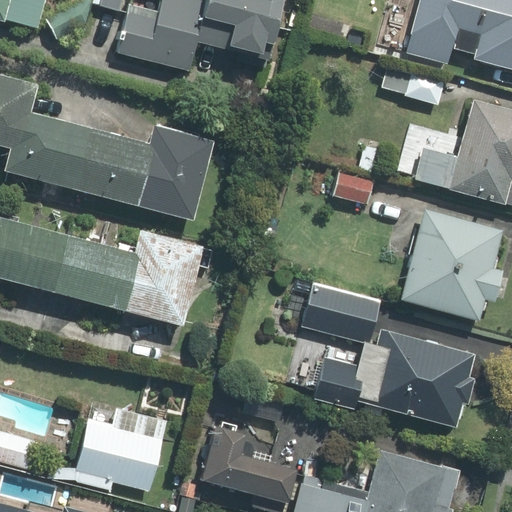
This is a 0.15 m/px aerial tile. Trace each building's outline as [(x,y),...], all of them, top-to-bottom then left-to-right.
[(0,0),(0,11),(38,21),(43,0),(0,0)] [(117,10),(119,0),(92,0),(92,2),(117,10)] [(129,0),(119,47),(126,49),(193,64),(196,49),(263,65),(274,20),(286,23),(291,0),(208,0),(207,0),(129,0)] [(511,0),(463,0),(457,21),(480,28),(473,51),(511,62),(511,0)] [(47,19),(55,36),(85,22),(77,4),(47,19)] [(0,138),(16,142),(11,164),(194,209),(213,131),(159,117),(155,134),(36,104),(44,75),(0,63),(0,138)] [(443,73),(391,64),(388,83),(440,92),(443,73)] [(511,100),(478,92),(463,147),(428,138),(419,171),(511,195),(511,100)] [(383,148),(364,144),(359,170),(378,174),(383,148)] [(378,177),(341,170),(337,191),(373,198),(378,177)] [(505,223),(432,202),(407,292),(480,312),(505,223)] [(0,212),(0,264),(184,314),(205,238),(146,222),(138,249),(12,215),(0,212)] [(461,415),(478,342),(381,318),(386,296),(316,279),(306,321),(367,336),(362,358),(329,350),(324,371),(369,382),(366,392),(461,415)] [(96,401),(84,464),(49,457),(46,474),(113,486),(115,475),(162,484),(174,415),(96,401)] [(0,430),(0,460),(34,469),(41,441),(0,430)] [(372,485),(307,471),(299,508),(316,511),(454,511),(465,465),(381,446),(372,485)] [(286,493),(291,470),(231,459),(227,482),(286,493)]
